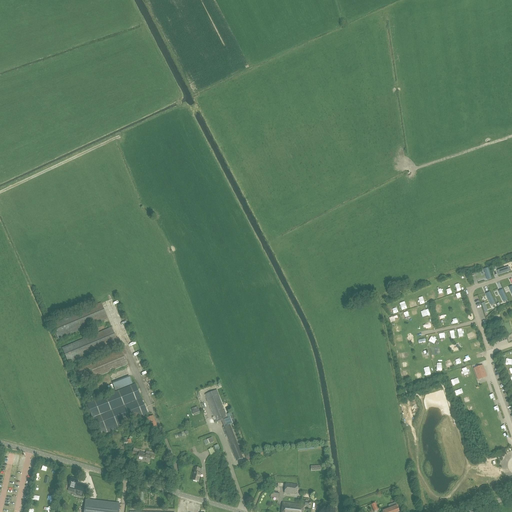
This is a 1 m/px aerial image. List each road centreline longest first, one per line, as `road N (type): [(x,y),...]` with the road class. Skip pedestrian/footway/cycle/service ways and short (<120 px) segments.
road 1 (tertiary): [(239,511),(0,443)]
road 2 (track): [(0,192),(118,137)]
